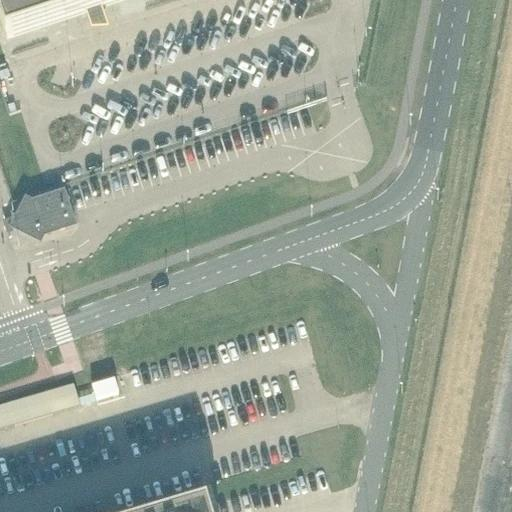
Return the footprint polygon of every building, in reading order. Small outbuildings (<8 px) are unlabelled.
[(0,0),(0,18),(1,18),(8,40),(88,14),(90,13),(91,15),(92,16),(94,16),(95,15),(96,15),(97,14),(98,12),(97,11),(104,9),(129,0),(0,0)] [(91,15),(90,13),(88,14),(93,30),(110,29),(104,9),(97,11),(98,12),(97,14),(96,15),(95,15),(94,16),(92,16),(91,15)] [(77,224),(73,214),(67,196),(65,197),(33,208),(29,205),(18,228),(40,240),(43,235),(77,224)] [(13,227),(6,230),(6,231),(8,237),(16,235),(14,229),(13,227)] [(75,387),(0,408),(0,432),(81,408),(75,387)]
